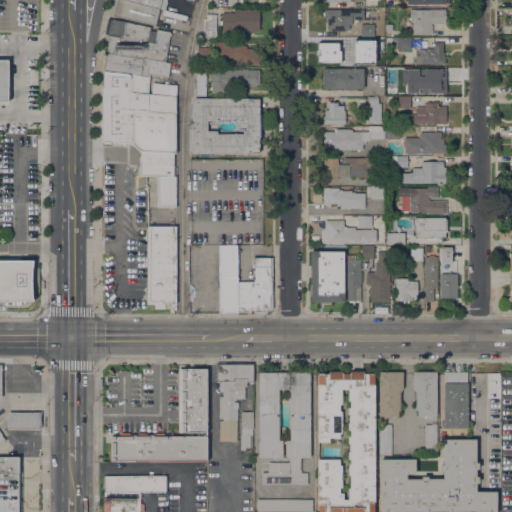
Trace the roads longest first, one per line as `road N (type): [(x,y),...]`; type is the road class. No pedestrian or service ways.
road 1 (residential): [(479,337),(479,0)]
road 2 (residential): [(289,336),(289,0)]
road 3 (secondary): [(511,337),(289,336)]
road 4 (primary): [(71,206),(71,8)]
road 5 (secondary): [(245,337),(70,336)]
road 6 (primary): [(70,459),(70,336)]
